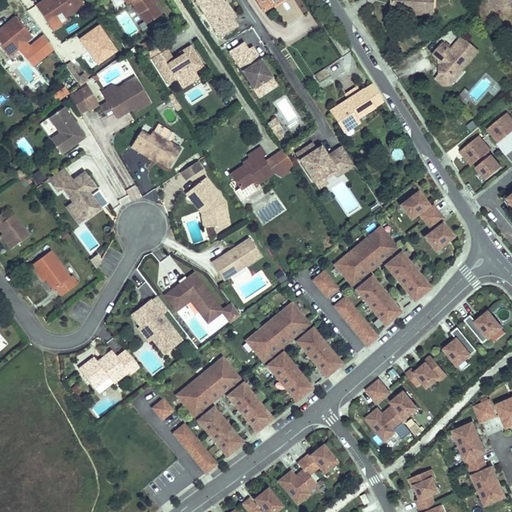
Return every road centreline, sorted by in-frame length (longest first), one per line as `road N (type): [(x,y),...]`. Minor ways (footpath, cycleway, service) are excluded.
road 1 (residential): [(330,0),(491,252)]
road 2 (residential): [(0,281),(37,333),(54,342),(74,339),(87,330),(143,227)]
road 3 (residential): [(322,404),(491,252)]
road 4 (residential): [(180,511),(322,404)]
road 5 (residential): [(322,404),(391,511)]
